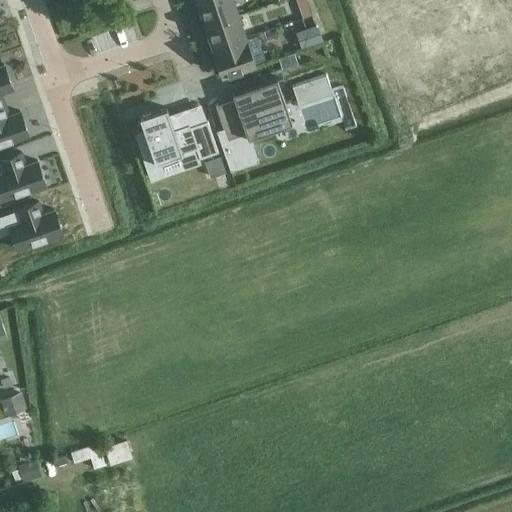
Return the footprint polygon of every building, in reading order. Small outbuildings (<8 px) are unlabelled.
[(201,0),(198,1),(206,25),(238,15),(232,0),(201,0)] [(310,14),(306,4),(300,7),(303,17),(310,14)] [(206,25),(215,50),(246,39),(238,15),(206,25)] [(314,22),(294,29),(299,45),(320,38),(314,22)] [(246,39),(215,50),(223,74),(254,63),(246,39)] [(294,53),(279,58),(282,68),(298,63),(294,53)] [(0,104),(5,103),(1,92),(12,88),(4,64),(0,65),(0,104)] [(326,74),(309,80),(315,98),(332,93),(326,74)] [(218,104),(216,105),(223,127),(217,129),(231,170),(259,160),(250,134),(273,126),(270,117),(288,110),(277,77),(243,88),(246,99),(219,109),(218,104)] [(5,103),(0,104),(0,144),(29,134),(20,111),(9,114),(5,103)] [(167,107),(140,116),(155,162),(196,148),(199,157),(218,151),(208,120),(190,126),(189,124),(174,129),(167,107)] [(0,159),(0,160),(0,159),(0,198),(0,199),(46,184),(37,160),(26,164),(22,152),(0,159)] [(220,155),(204,161),(210,177),(226,171),(220,155)] [(17,209),(0,215),(0,235),(11,231),(17,248),(63,233),(54,209),(43,213),(39,201),(17,208),(17,209)] [(6,415),(28,408),(21,391),(0,398),(6,415)] [(128,440),(105,447),(110,464),(133,457),(128,440)] [(95,469),(107,465),(101,444),(71,452),(74,463),(91,457),(95,469)] [(36,459),(20,465),(25,479),(41,474),(36,459)]
